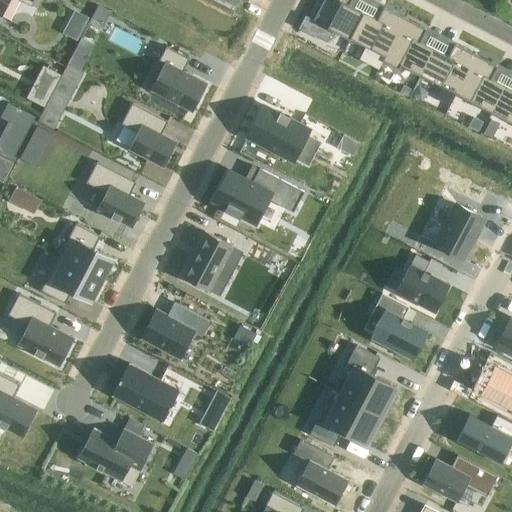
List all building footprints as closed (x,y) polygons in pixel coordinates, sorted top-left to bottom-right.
[(0,0),(0,14),(1,15),(8,0),(19,0),(32,7),(35,0),(0,0)] [(323,0),(314,18),(350,36),(364,10),(350,3),(351,0),(323,0)] [(364,10),(350,36),(386,55),(406,16),(385,5),(378,17),(364,10)] [(74,10),(63,32),(77,39),(88,18),(74,10)] [(406,16),(386,55),(421,74),(435,47),(421,40),(428,27),(406,16)] [(81,37),(67,63),(80,70),(94,44),(81,37)] [(435,47),(421,74),(457,92),(477,53),(456,42),(449,54),(435,47)] [(166,63),(152,90),(191,111),(206,83),(183,71),(189,58),(166,46),(159,60),(166,63)] [(477,53),(457,92),(492,110),(506,84),(492,77),(499,64),(477,53)] [(511,86),(506,84),(492,110),(511,120),(511,86)] [(132,103),(121,124),(138,133),(130,149),(163,166),(176,141),(159,132),(165,120),(132,103)] [(45,105),(37,121),(53,130),(62,113),(45,105)] [(263,105),(247,137),(293,161),(310,129),(289,119),(290,117),(280,112),(279,114),(263,105)] [(474,117),(469,126),(478,131),(483,122),(474,117)] [(343,135),(338,145),(354,153),(359,143),(343,135)] [(97,162),(86,182),(107,193),(98,210),(131,227),(144,202),(130,194),(136,182),(97,162)] [(0,165),(0,180),(2,181),(8,170),(0,165)] [(229,170),(213,202),(225,208),(224,211),(239,219),(241,216),(255,224),(268,199),(293,212),(304,191),(259,168),(252,182),(229,170)] [(16,187),(9,200),(20,206),(27,192),(16,187)] [(456,204),(435,244),(463,259),(484,219),(456,204)] [(75,223),(58,256),(102,280),(114,258),(93,248),(100,235),(75,223)] [(199,228),(175,273),(202,287),(202,286),(213,292),(220,278),(210,272),(226,242),(199,228)] [(415,254),(396,291),(436,312),(450,285),(424,272),(429,261),(415,254)] [(58,256),(40,290),(64,303),(71,290),(91,301),(102,280),(58,256)] [(19,293),(8,314),(29,325),(19,345),(59,366),(73,337),(50,325),(56,313),(19,293)] [(382,293),(371,314),(382,319),(373,336),(412,357),(425,332),(402,320),(409,307),(382,293)] [(156,310),(142,337),(180,357),(194,330),(156,310)] [(511,318),(497,344),(511,352),(511,318)] [(239,326),(233,338),(249,347),(255,335),(239,326)] [(354,366),(339,393),(382,415),(397,387),(372,374),(380,358),(356,345),(347,362),(354,366)] [(129,363),(112,395),(163,421),(179,390),(129,363)] [(480,394),(511,410),(511,374),(494,366),(480,394)] [(0,434),(18,444),(33,416),(10,403),(16,391),(0,382),(0,434)] [(318,416),(310,434),(334,446),(342,430),(367,443),(382,415),(339,393),(325,420),(318,416)] [(456,439),(456,440),(501,464),(502,462),(499,461),(511,437),(511,422),(497,415),(491,425),(469,414),(468,415),(472,417),(459,440),(456,439)] [(97,423),(82,452),(134,480),(155,438),(128,423),(121,436),(97,423)] [(301,439),(293,453),(308,461),(296,484),(335,505),(348,480),(328,469),(334,457),(301,439)] [(187,448),(181,460),(192,466),(198,453),(187,448)] [(437,459),(423,484),(456,501),(465,485),(486,495),(496,475),(457,454),(451,466),(437,459)] [(255,480),(246,496),(255,500),(263,485),(255,480)] [(272,491),(265,505),(279,511),(301,511),(304,507),(272,491)]
